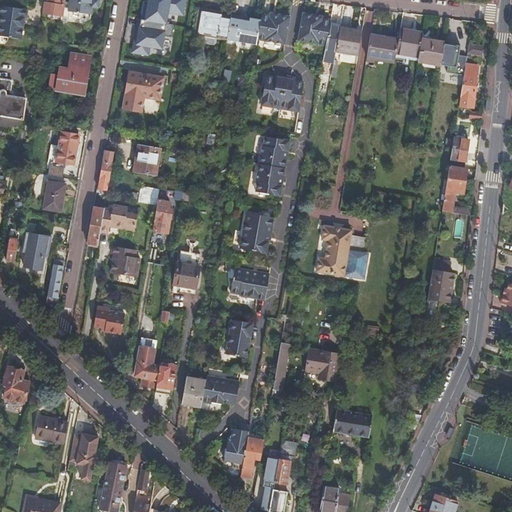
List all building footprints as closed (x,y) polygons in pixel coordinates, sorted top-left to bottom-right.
[(45,0),(44,14),(61,17),(63,0),(45,0)] [(69,0),(69,9),(63,8),(61,19),(66,20),(66,22),(82,24),(90,20),(90,15),(91,15),(92,9),(97,9),(98,0),(69,0)] [(136,31),(132,52),(148,55),(150,47),(162,49),(164,36),(172,37),(174,25),(166,24),(168,13),(183,16),(186,1),(181,0),(149,0),(149,4),(144,3),(141,19),(139,32),(136,31)] [(28,10),(0,5),(0,14),(2,15),(0,26),(0,36),(23,40),(28,10)] [(231,20),(231,18),(223,16),(223,13),(201,9),(196,33),(198,34),(197,39),(198,42),(214,45),(217,43),(218,37),(227,39),(231,20)] [(270,18),(262,16),(261,21),(257,42),(285,47),(290,19),(276,17),(276,19),(270,18)] [(330,26),(330,24),(322,23),(314,21),(314,18),(303,16),(298,45),(325,49),(326,49),(330,26)] [(250,23),(231,20),(227,39),(227,40),(238,41),(236,48),(255,52),(257,42),(261,21),(251,20),(250,23)] [(340,29),(330,26),(326,49),(325,49),(323,61),(334,63),(335,60),(336,52),(340,29)] [(362,32),(340,29),(336,52),(358,56),(362,32)] [(401,30),(399,41),(397,55),(420,59),(424,40),(425,34),(417,32),(411,31),(401,30)] [(399,41),(371,36),(367,58),(395,63),(397,55),(399,41)] [(424,40),(420,59),(420,62),(442,66),(446,44),(424,40)] [(465,76),(467,65),(468,57),(460,56),(462,46),(446,44),(442,66),(449,67),(448,73),(465,76)] [(470,46),(468,55),(483,57),(484,49),(470,46)] [(49,87),(83,93),(90,58),(73,55),(70,70),(62,69),(61,74),(52,72),(49,87)] [(481,67),(467,65),(465,76),(460,107),(474,109),(481,67)] [(160,85),(161,77),(129,71),(124,94),(125,94),(122,110),(141,113),(144,98),(160,100),(163,85),(160,85)] [(0,130),(12,132),(12,128),(20,129),(24,98),(14,97),(14,96),(11,91),(10,91),(11,81),(0,79),(0,130)] [(274,82),(274,81),(266,79),(261,108),(299,114),(304,85),(297,85),(297,86),(293,85),(293,81),(279,79),(278,83),(274,82)] [(484,115),(472,114),(471,121),(483,123),(484,115)] [(56,160),(73,163),(78,134),(61,131),(56,160)] [(470,142),(455,140),(451,161),(466,163),(470,142)] [(286,155),(288,155),(290,145),(266,141),(264,149),(262,149),(256,183),(258,183),(257,192),(281,196),(283,185),(281,185),(283,177),(284,178),(287,163),(285,163),(286,155)] [(183,148),(168,145),(166,153),(181,156),(183,148)] [(134,172),(156,177),(161,150),(140,146),(140,151),(138,151),(134,172)] [(115,153),(105,151),(101,150),(100,158),(103,159),(98,188),(108,190),(115,153)] [(464,195),(468,170),(450,167),(443,213),(471,218),(472,211),(454,208),(456,194),(464,195)] [(43,207),(61,211),(67,183),(49,179),(43,207)] [(142,188),(139,202),(157,206),(159,194),(160,191),(142,188)] [(159,194),(157,206),(152,232),(167,234),(172,209),(169,208),(170,204),(162,202),(164,195),(159,194)] [(100,233),(105,208),(91,205),(84,243),(98,246),(100,233)] [(112,209),(105,208),(100,233),(108,235),(110,228),(134,232),(137,217),(128,215),(128,209),(112,206),(112,209)] [(270,231),(273,232),(275,218),(247,213),(241,249),(266,254),(268,242),(270,231)] [(350,230),(337,228),(325,225),(322,239),(328,240),(325,258),(319,257),(317,271),(329,273),(363,279),(368,253),(347,250),(350,230)] [(6,259),(14,261),(19,230),(16,229),(14,238),(9,238),(6,259)] [(44,255),(48,256),(52,236),(26,231),(22,251),(26,252),(24,266),(41,269),(44,255)] [(111,273),(137,277),(140,259),(136,258),(137,251),(113,247),(112,254),(114,254),(111,273)] [(436,255),(429,294),(451,298),(456,269),(451,269),(453,258),(436,255)] [(55,258),(47,301),(55,303),(56,300),(59,301),(60,297),(58,297),(64,266),(58,265),(59,259),(55,258)] [(173,284),(196,288),(200,267),(177,263),(173,284)] [(252,274),(252,272),(234,269),(231,291),(240,293),(239,296),(264,300),(268,274),(257,273),(257,275),(252,274)] [(504,295),(502,303),(511,306),(511,283),(510,283),(508,290),(506,296),(504,295)] [(96,304),(93,323),(102,325),(102,328),(120,332),(124,312),(105,308),(106,306),(96,304)] [(169,312),(162,311),(160,321),(167,323),(169,312)] [(248,337),(249,337),(252,324),(230,320),(225,354),(245,358),(247,345),(246,344),(248,337)] [(155,379),(157,379),(159,366),(152,364),(156,345),(140,342),(134,375),(142,377),(141,385),(154,387),(155,379)] [(290,344),(280,342),(272,389),(281,390),(290,344)] [(338,353),(330,352),(310,348),(306,369),(320,371),(319,377),(325,378),(334,380),(338,353)] [(176,366),(160,363),(155,392),(171,395),(176,366)] [(2,386),(6,387),(3,398),(23,404),(29,381),(21,379),(23,371),(8,367),(2,386)] [(207,372),(188,369),(183,398),(192,400),(192,403),(201,404),(201,403),(206,376),(207,372)] [(221,378),(206,376),(201,403),(210,403),(211,401),(221,403),(221,401),(234,403),(238,381),(225,379),(225,381),(221,381),(221,378)] [(349,432),(353,411),(338,409),(334,430),(349,432)] [(372,415),(353,411),(349,432),(369,436),(372,415)] [(246,443),(252,413),(245,412),(243,425),(240,424),(239,429),(231,429),(230,438),(229,444),(227,444),(224,460),(233,462),(232,468),(241,469),(246,443)] [(64,444),(68,423),(39,418),(35,437),(53,440),(53,442),(64,444)] [(83,434),(75,432),(71,452),(70,459),(70,460),(84,463),(81,477),(91,479),(99,435),(92,434),(92,431),(84,430),(83,434)] [(282,439),(274,482),(279,483),(285,484),(289,461),(296,454),(298,441),(282,439)] [(262,446),(246,443),(241,469),(239,480),(250,483),(253,463),(259,464),(262,446)] [(117,511),(127,464),(126,464),(126,463),(125,463),(124,462),(123,462),(123,461),(122,461),(121,461),(120,460),(119,460),(118,460),(117,460),(116,460),(115,460),(114,460),(113,460),(112,460),(111,460),(111,461),(110,461),(109,461),(100,508),(100,509),(101,509),(102,510),(103,510),(103,511),(104,511),(105,511),(106,511),(105,511),(116,511),(117,511)] [(149,470),(141,469),(138,484),(147,485),(149,470)] [(274,482),(273,489),(269,511),(271,511),(283,511),(287,491),(278,490),(279,483),(274,482)] [(265,487),(261,509),(262,510),(269,511),(273,489),(265,487)] [(338,489),(323,487),(318,511),(347,511),(351,496),(338,494),(338,489)] [(435,495),(430,511),(454,511),(458,502),(435,495)] [(59,511),(61,503),(38,499),(37,501),(27,499),(25,511),(59,511)] [(149,511),(150,506),(136,503),(134,511),(149,511)]
